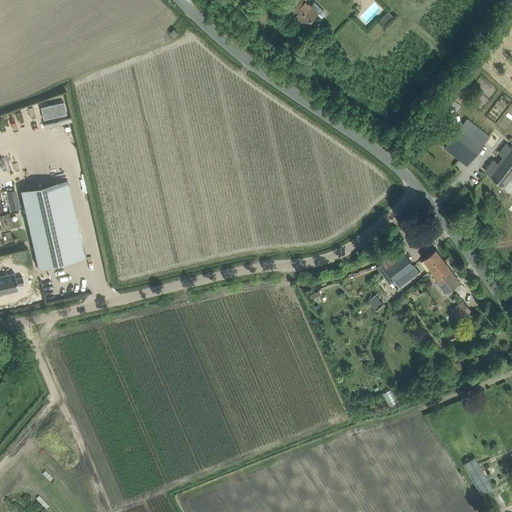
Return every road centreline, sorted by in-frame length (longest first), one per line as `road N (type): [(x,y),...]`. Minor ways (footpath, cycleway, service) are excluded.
road 1 (unclassified): [(0,325),(339,255),(421,193)]
road 2 (unclassified): [(421,193),(179,0)]
road 3 (unknown): [(106,303),(68,167),(36,147),(10,144)]
road 4 (unclassified): [(511,302),(421,193)]
